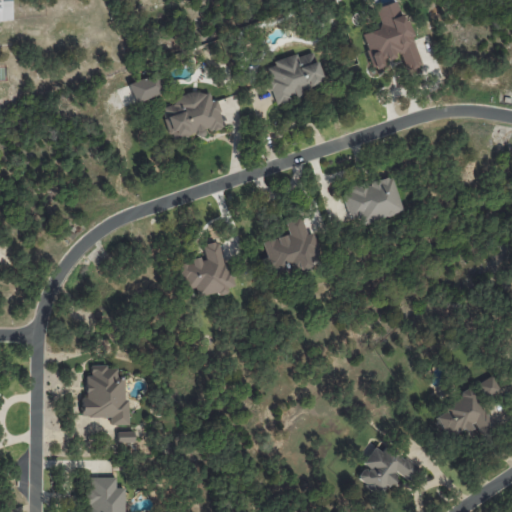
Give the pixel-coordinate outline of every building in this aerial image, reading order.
[(0,0),(0,19),(9,21),(10,0),(0,0)] [(418,66),(398,0),(373,8),(380,28),(361,33),(372,69),(382,67),(380,61),(393,57),(392,55),(399,53),(404,70),(418,66)] [(265,78),(272,102),(322,87),(312,52),(296,56),(296,55),(265,64),(268,77),(265,78)] [(134,103),(160,92),(153,74),(127,84),(134,103)] [(215,99),(210,101),(207,91),(160,102),(169,141),(203,133),(203,132),(222,127),(215,99)] [(391,175),(348,187),(349,192),(341,195),(348,221),(356,219),(358,224),(401,213),(391,175)] [(196,295),(231,294),(231,276),(223,276),(222,242),(203,243),(204,258),(190,258),(191,263),(180,263),(181,288),(196,288),(196,295)] [(124,378),(114,378),(114,368),(105,368),(105,365),(89,365),(89,375),(84,375),(85,398),(80,398),(81,417),(108,417),(109,425),(125,425),(124,378)] [(484,398),(498,389),(490,376),(476,384),(484,398)] [(480,434),(492,428),(472,389),(442,405),(446,411),(435,417),(446,439),(474,424),(480,434)] [(116,431),(116,442),(132,442),(132,431),(116,431)] [(407,481),(416,468),(386,445),(380,452),(373,447),(361,463),(365,466),(356,478),(380,496),(397,473),(407,481)] [(122,511),(123,487),(114,487),(114,477),(89,477),(89,488),(84,488),(84,504),(86,504),(86,511),(122,511)]
